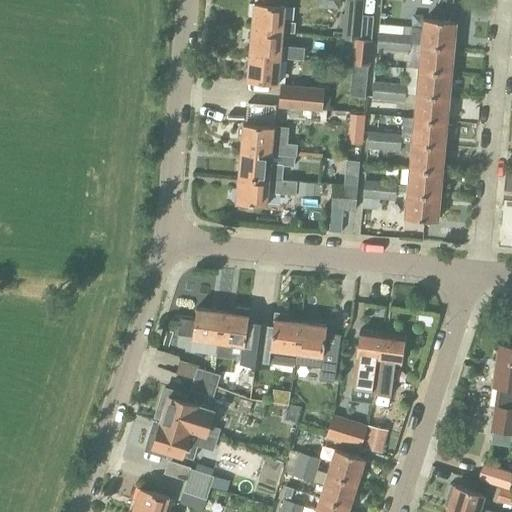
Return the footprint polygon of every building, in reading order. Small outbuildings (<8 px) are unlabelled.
[(253,28),(283,31),(295,32),(296,22),(284,20),(285,6),(287,6),(287,0),(260,0),(260,4),(255,3),(253,28)] [(359,39),(362,0),(346,0),(345,13),(341,13),(340,27),(344,28),(343,37),(356,38),(359,39)] [(362,0),(359,39),(356,38),(353,64),(369,65),(374,16),(363,14),(364,0),(362,0)] [(453,21),(422,19),(420,44),(451,46),(453,21)] [(253,28),(250,54),(280,57),(304,59),(305,48),(281,46),(283,31),(253,28)] [(378,48),(394,50),(396,33),(379,31),(378,48)] [(394,50),(411,51),(412,34),(396,33),(394,50)] [(420,44),(418,69),(449,71),(451,46),(420,44)] [(278,84),(280,57),(250,54),(248,81),(278,84)] [(418,69),(416,93),(447,96),(449,71),(418,69)] [(375,81),(373,98),(387,100),(389,82),(375,81)] [(387,100),(405,101),(407,84),(389,82),(387,100)] [(280,105),(290,106),(313,108),(324,109),(326,87),(282,83),(280,105)] [(445,120),(447,96),(416,93),(414,118),(445,120)] [(244,123),(241,150),(271,153),(296,155),(297,155),(298,144),(287,143),(289,127),(274,126),(276,105),(246,102),(244,123)] [(313,108),(290,106),(289,117),(312,119),(313,108)] [(414,118),(412,143),(444,145),(445,120),(414,118)] [(370,130),(369,147),(385,149),(386,132),(370,130)] [(386,132),(385,149),(401,150),(403,133),(386,132)] [(442,170),(444,145),(412,143),(411,167),(442,170)] [(241,150),(239,176),(269,178),(282,180),(284,165),(295,166),(296,155),(241,150)] [(440,195),(442,170),(411,167),(409,192),(440,195)] [(297,181),(269,178),(239,176),(236,202),(238,202),(238,205),(241,208),(250,209),(253,207),(253,203),(266,205),(267,192),(296,194),(297,181)] [(364,197),(381,198),(382,181),(365,180),(364,197)] [(381,198),(397,199),(398,183),(382,181),(381,198)] [(333,208),(343,209),(346,184),(335,183),(332,208),(333,208)] [(346,184),(343,209),(356,211),(358,186),(346,184)] [(438,220),(440,195),(409,192),(407,217),(438,220)] [(219,342),(217,354),(243,357),(242,363),(256,365),(261,321),(248,319),(248,315),(249,309),(235,307),(235,313),(223,311),(219,342)] [(219,342),(223,311),(197,308),(193,339),(219,342)] [(261,321),(256,365),(269,367),(270,362),(295,365),(295,364),(297,352),(301,322),(288,320),(289,314),(276,312),(275,318),(274,322),(261,321)] [(297,352),(295,364),(321,368),(323,356),(327,325),(327,319),(313,317),(312,323),(301,322),(297,352)] [(379,362),(383,333),(361,330),(357,358),(354,385),(374,389),(375,385),(379,362)] [(379,362),(375,385),(376,385),(375,393),(388,395),(392,363),(401,365),(405,336),(383,333),(379,362)] [(498,387),(495,405),(491,430),(511,433),(511,347),(499,345),(493,386),(498,387)] [(336,381),(339,382),(343,349),(329,347),(326,368),(322,399),(333,401),(334,394),(335,394),(336,381)] [(198,367),(194,379),(216,386),(220,376),(198,367)] [(216,386),(194,379),(190,389),(212,397),(216,386)] [(165,387),(159,408),(165,410),(161,421),(202,434),(202,433),(217,438),(220,428),(209,425),(214,409),(185,400),(187,394),(165,387)] [(348,420),(344,438),(360,442),(364,424),(348,420)] [(152,429),(146,449),(166,456),(168,450),(182,455),(194,459),(199,444),(214,449),(217,438),(202,433),(202,434),(161,421),(158,431),(152,429)] [(383,453),(388,430),(368,425),(363,448),(383,453)] [(335,449),(327,473),(357,482),(364,458),(335,449)] [(300,452),(297,463),(318,470),(321,458),(300,452)] [(318,470),(297,463),(288,461),(287,463),(296,466),(293,474),(314,481),(318,470)] [(479,479),(510,489),(511,482),(511,471),(484,463),(479,479)] [(190,467),(186,479),(222,490),(225,478),(190,467)] [(349,506),(357,482),(327,473),(320,497),(349,506)] [(218,502),(222,490),(186,479),(183,491),(218,502)] [(451,498),(447,510),(453,511),(478,511),(480,507),(484,495),(455,486),(454,487),(452,487),(448,497),(451,498)] [(133,511),(132,511),(171,511),(165,510),(170,497),(141,487),(133,511)] [(511,489),(500,487),(496,501),(511,505),(511,489)] [(347,511),(349,506),(320,497),(315,511),(347,511)] [(281,511),(284,511),(304,511),(306,505),(285,499),(281,511)]
